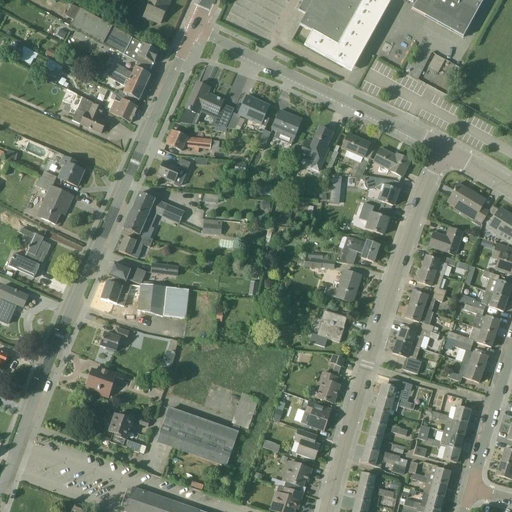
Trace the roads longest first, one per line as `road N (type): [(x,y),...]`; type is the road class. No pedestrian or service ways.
road 1 (residential): [(0,500),(76,299),(195,28)]
road 2 (residential): [(325,511),(402,248),(442,150)]
road 3 (residential): [(442,150),(195,28)]
road 4 (residential): [(471,489),(511,351)]
